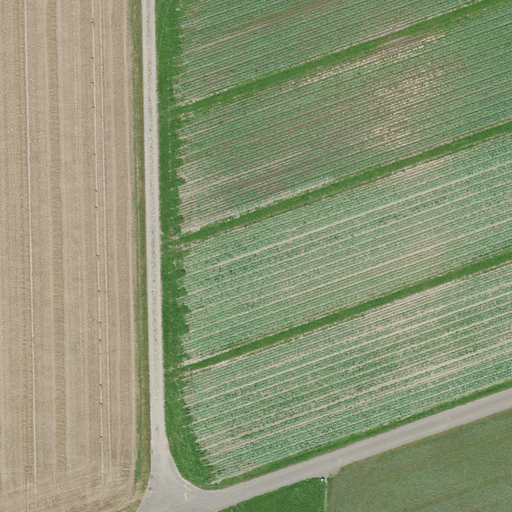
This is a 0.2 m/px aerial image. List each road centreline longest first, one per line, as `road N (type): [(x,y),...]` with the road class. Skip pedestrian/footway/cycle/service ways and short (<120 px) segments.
road 1 (track): [(169,511),(153,0)]
road 2 (unclassified): [(511,394),(173,511)]
